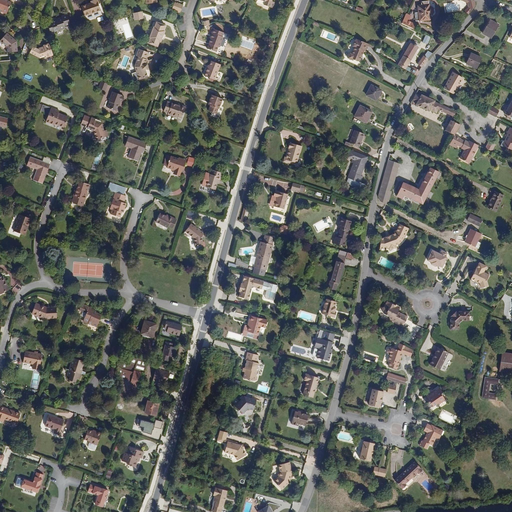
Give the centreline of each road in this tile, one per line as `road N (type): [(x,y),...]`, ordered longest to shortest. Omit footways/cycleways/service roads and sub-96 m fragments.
road 1 (tertiary): [(205,312),(303,0)]
road 2 (residential): [(484,2),(419,80),(388,136),(366,274)]
road 3 (tertiary): [(149,511),(203,320)]
road 4 (residential): [(366,274),(332,412)]
road 5 (track): [(374,208),(246,169)]
road 6 (residential): [(80,409),(131,296)]
road 7 (residential): [(61,167),(36,247),(46,284)]
